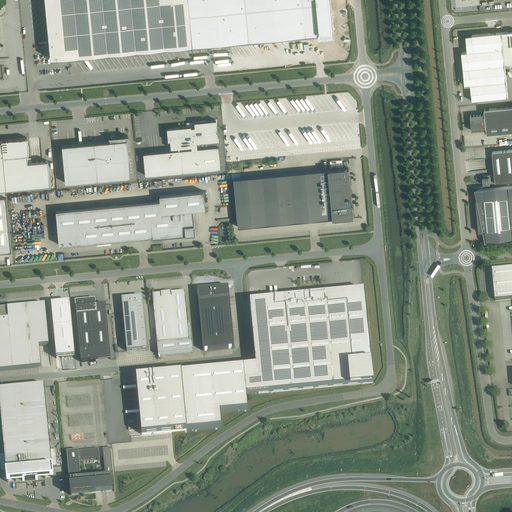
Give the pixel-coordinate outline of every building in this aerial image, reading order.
[(45,0),(51,58),(69,57),(193,45),(319,33),(319,35),(321,35),(322,35),(330,34),(331,34),(332,34),(332,32),(333,32),(332,32),(331,21),(332,21),(332,20),(331,20),(331,16),(331,15),(329,0),(45,0)] [(505,64),(511,63),(511,31),(502,32),(502,37),(503,48),(505,64)] [(502,37),(502,32),(466,35),(467,52),(503,48),(502,37)] [(503,48),(467,52),(461,52),(463,69),(505,65),(505,64),(503,48)] [(505,65),(463,69),(465,85),(470,85),(472,101),(508,98),(505,65)] [(511,131),(511,106),(484,109),(485,114),(470,115),(472,130),(486,129),(487,134),(511,131)] [(217,127),(216,120),(194,122),(193,122),(193,123),(191,123),(191,122),(188,123),(189,126),(167,128),(168,141),(168,140),(170,140),(171,148),(173,148),(173,150),(143,153),(145,175),(221,168),(219,146),(218,146),(218,140),(217,129),(217,128),(217,127)] [(110,141),(62,146),(65,183),(130,177),(127,139),(126,139),(126,136),(128,136),(109,137),(109,138),(110,138),(110,141)] [(0,142),(0,141),(0,190),(6,190),(50,186),(48,161),(42,161),(32,162),(31,162),(28,162),(27,157),(27,154),(28,154),(28,155),(29,155),(28,150),(28,149),(29,149),(28,145),(27,138),(19,138),(19,139),(14,139),(12,140),(12,139),(8,140),(7,140),(7,139),(6,139),(6,140),(1,140),(2,142),(1,142),(0,142)] [(483,184),(488,184),(501,183),(501,182),(511,180),(511,149),(492,152),(494,174),(483,175),(483,184)] [(318,171),(233,179),(238,227),(322,219),(332,218),(332,219),(353,217),(353,216),(352,210),(352,203),(350,204),(350,199),(351,199),(351,197),(349,175),(348,168),(318,171)] [(511,185),(508,186),(480,189),(482,189),(483,199),(476,200),(479,232),(486,231),(487,242),(480,242),(480,243),(511,239),(511,185)] [(0,250),(11,250),(6,195),(6,190),(0,190),(0,250)] [(195,234),(194,224),(192,225),(191,211),(193,211),(193,210),(205,208),(205,206),(205,205),(204,194),(204,193),(204,191),(159,195),(160,200),(156,201),(116,205),(116,204),(111,205),(73,209),(70,209),(60,210),(56,210),(59,245),(80,243),(148,236),(148,237),(152,236),(153,238),(161,237),(161,235),(185,233),(185,235),(195,234)] [(495,301),(511,299),(511,268),(492,270),(495,301)] [(228,287),(202,289),(198,290),(197,289),(197,290),(198,298),(203,351),(234,348),(228,287)] [(255,365),(136,376),(141,435),(221,427),(220,412),(248,409),(246,394),(349,385),(349,388),(373,386),(373,383),(364,292),(364,290),(249,301),(249,303),(255,365)] [(161,294),(152,294),(157,344),(158,355),(193,352),(192,341),(189,341),(185,291),(171,293),(171,292),(161,293),(161,294)] [(122,307),(127,352),(132,351),(137,350),(137,351),(147,350),(143,305),(143,304),(142,297),(133,298),(122,299),(122,301),(122,302),(122,306),(122,307)] [(106,305),(95,306),(95,305),(95,304),(95,303),(95,302),(95,301),(95,299),(94,299),(94,300),(75,302),(76,302),(76,304),(75,304),(76,304),(76,305),(75,305),(76,305),(77,307),(76,307),(77,307),(77,308),(76,308),(76,309),(77,308),(77,310),(76,310),(77,310),(77,311),(76,311),(76,312),(77,311),(77,313),(76,313),(77,313),(77,314),(76,314),(76,315),(81,362),(96,361),(95,356),(110,355),(110,360),(111,360),(106,305)] [(70,302),(51,304),(56,359),(76,357),(70,302)] [(0,308),(0,370),(41,367),(39,346),(49,345),(45,304),(7,308),(0,308)] [(44,385),(0,388),(0,408),(6,471),(7,482),(22,481),(25,481),(25,480),(35,479),(35,480),(38,480),(53,478),(52,467),(44,385)] [(114,491),(115,491),(110,448),(102,448),(105,477),(81,479),(79,460),(99,458),(98,449),(66,452),(71,495),(72,495),(71,494),(102,491),(102,492),(105,492),(105,491),(113,490),(114,491)]
